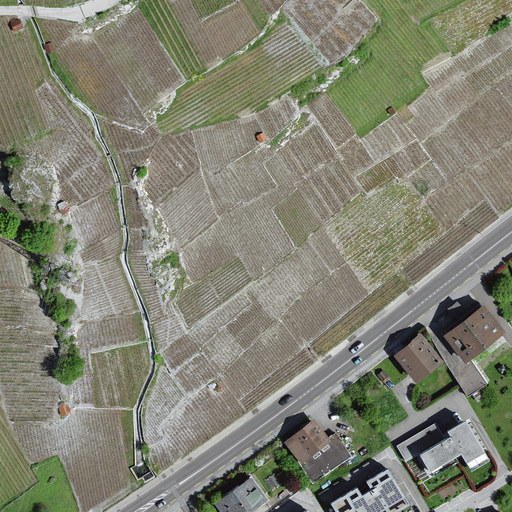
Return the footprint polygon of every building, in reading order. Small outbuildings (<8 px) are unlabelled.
[(20,19),(11,22),(14,31),(23,28),(20,19)] [(45,45),(48,53),(54,51),(52,43),(45,45)] [(505,333),(484,306),(443,337),(464,365),(505,333)] [(442,362),(419,335),(392,358),(415,385),(442,362)] [(445,441),(436,424),(398,446),(407,461),(421,453),(432,471),(462,454),(468,464),(486,453),(468,421),(447,433),(450,438),(445,441)] [(309,422),(282,446),(312,485),(349,460),(337,447),(329,443),(309,422)] [(358,488),(333,503),(337,511),(398,511),(409,506),(388,471),(366,484),(370,490),(362,494),(358,488)] [(248,481),(211,506),(215,511),(251,511),(264,504),(248,481)]
